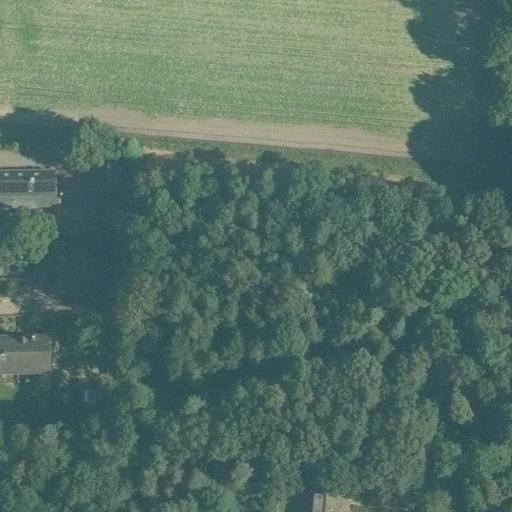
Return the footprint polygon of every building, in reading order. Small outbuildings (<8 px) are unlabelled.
[(92,169),(94,220),(122,219),(121,168),(92,169)] [(0,209),(56,208),(55,173),(0,174),(0,209)] [(53,294),(109,301),(114,261),(58,254),(53,294)] [(0,356),(0,375),(49,374),(48,340),(0,340),(0,356)] [(337,511),(339,496),(312,494),(310,511),(337,511)]
